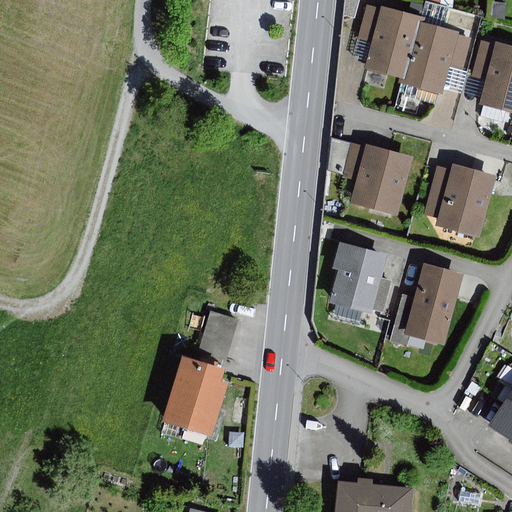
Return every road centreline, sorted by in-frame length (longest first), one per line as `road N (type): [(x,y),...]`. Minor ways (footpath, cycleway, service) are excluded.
road 1 (primary): [(281,355),(317,0)]
road 2 (track): [(150,55),(135,71),(73,290),(54,308),(0,301)]
road 3 (track): [(304,129),(239,111),(162,71),(140,31),(143,0)]
road 4 (residential): [(511,155),(346,112)]
road 5 (residential): [(281,355),(433,412)]
road 6 (residential): [(433,412),(511,273)]
road 7 (primary): [(265,511),(281,355)]
